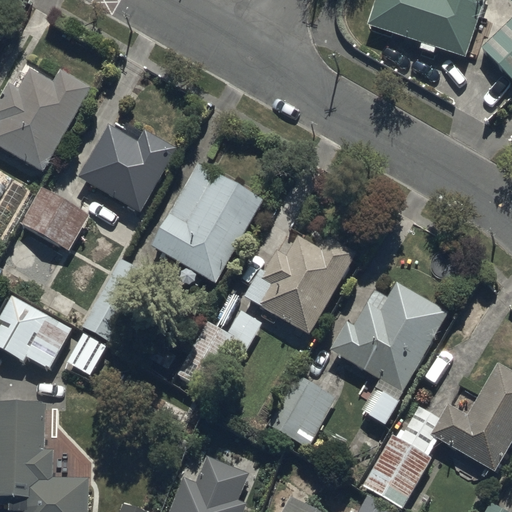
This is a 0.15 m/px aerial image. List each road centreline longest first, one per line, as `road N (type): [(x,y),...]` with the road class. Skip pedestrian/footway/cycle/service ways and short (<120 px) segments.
road 1 (residential): [(246,69),(511,221)]
road 2 (residential): [(124,0),(246,69)]
